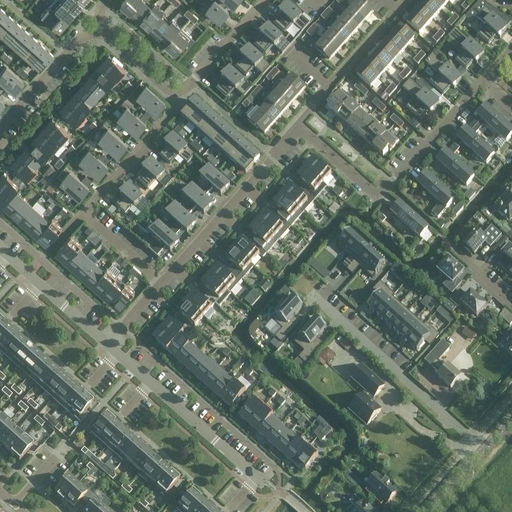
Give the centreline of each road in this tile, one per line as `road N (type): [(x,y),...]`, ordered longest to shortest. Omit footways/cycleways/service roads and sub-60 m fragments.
road 1 (residential): [(511,48),(375,197),(297,125)]
road 2 (residential): [(177,92),(175,107),(81,214),(160,282)]
road 3 (residential): [(278,494),(106,343)]
road 4 (residential): [(160,282),(297,125)]
road 5 (residential): [(297,125),(407,0)]
road 6 (residential): [(106,343),(0,248)]
road 7 (residential): [(99,34),(65,52),(0,128)]
road 8 (tertiary): [(426,511),(511,418)]
road 9 (residential): [(263,0),(177,92)]
